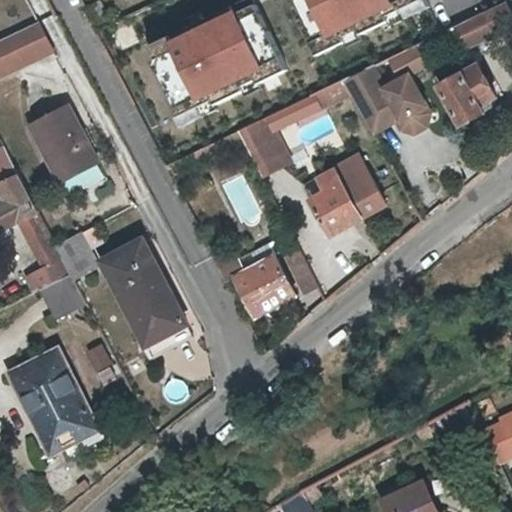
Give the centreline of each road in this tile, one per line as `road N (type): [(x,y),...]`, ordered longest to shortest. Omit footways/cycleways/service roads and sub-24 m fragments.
road 1 (residential): [(251,383),(62,0)]
road 2 (residential): [(251,383),(511,175)]
road 3 (residential): [(101,511),(251,383)]
